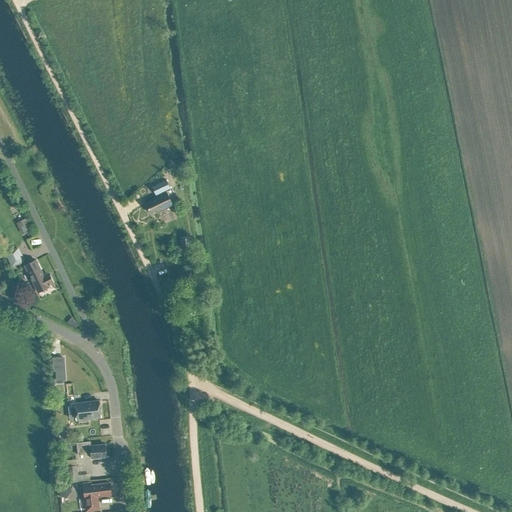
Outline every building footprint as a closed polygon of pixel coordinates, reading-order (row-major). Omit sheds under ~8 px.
[(161,194),(160,192),(170,188),(166,179),(151,186),(155,195),(157,194),(157,196),(151,199),(152,200),(145,203),(150,213),(157,210),(158,212),(172,205),(166,192),(161,194)] [(21,233),(32,228),(26,217),(16,223),(21,233)] [(180,253),(191,252),(190,236),(179,236),(180,253)] [(16,248),(5,253),(11,266),(22,261),(16,248)] [(36,259),(24,265),(27,271),(37,291),(53,283),(48,273),(43,275),(36,259)] [(189,274),(185,267),(179,270),(183,277),(189,274)] [(64,356),(52,357),(53,371),(55,371),(56,381),(66,380),(64,356)] [(75,406),(69,407),(70,417),(76,417),(76,419),(101,417),(100,408),(99,408),(98,400),(74,403),(75,406)] [(90,445),(90,441),(77,443),(78,455),(91,453),(91,458),(106,456),(105,443),(90,445)] [(77,465),(62,466),(64,483),(78,481),(77,465)] [(91,484),(91,482),(83,483),(86,511),(99,510),(98,496),(111,495),(109,482),(91,484)] [(71,486),(69,485),(59,486),(60,496),(61,497),(67,497),(71,491),(71,486)]
